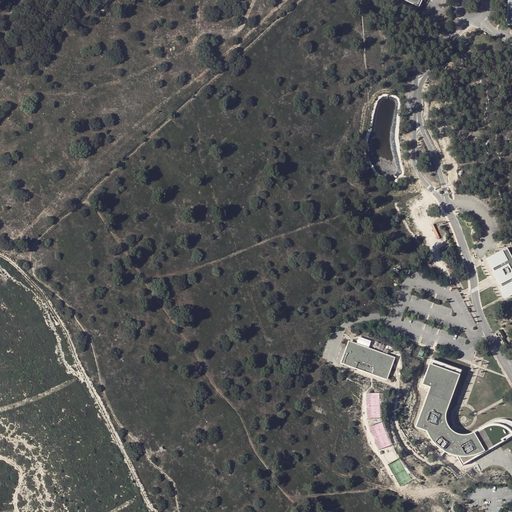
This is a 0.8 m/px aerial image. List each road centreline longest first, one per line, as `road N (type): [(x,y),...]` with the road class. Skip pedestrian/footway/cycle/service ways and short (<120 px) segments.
road 1 (track): [(283,0),(21,233)]
road 2 (track): [(150,511),(96,400),(63,363),(55,324),(0,268)]
